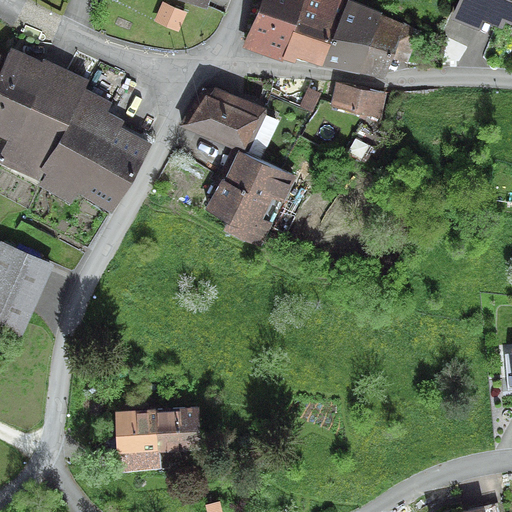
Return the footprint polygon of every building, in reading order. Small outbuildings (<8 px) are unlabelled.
[(262,0),(247,43),(282,56),(297,16),(314,21),(336,0),(262,0)] [(297,16),(282,56),(293,59),(295,53),(319,62),(346,0),(345,0),(336,0),(314,21),(297,16)] [(346,0),(319,62),(341,66),(350,67),(371,11),(346,0)] [(511,0),(463,0),(460,9),(511,27),(511,0)] [(177,17),(181,7),(168,1),(163,12),(177,17)] [(379,15),(371,11),(350,67),(358,69),(358,70),(382,75),(402,26),(379,15)] [(0,162),(39,181),(45,168),(44,167),(82,92),(6,54),(0,68),(0,130),(9,134),(0,152),(0,162)] [(342,86),(336,111),(382,123),(388,98),(342,86)] [(186,127),(250,154),(267,114),(204,87),(186,127)] [(84,91),(82,92),(44,167),(45,168),(47,169),(41,184),(63,197),(71,184),(111,209),(147,145),(98,120),(107,104),(84,91)] [(239,156),(211,218),(264,242),(293,181),(239,156)] [(7,244),(0,258),(0,332),(20,342),(56,268),(7,244)] [(118,412),(119,450),(205,448),(205,410),(118,412)] [(271,461),(270,448),(253,449),(253,462),(271,461)]
